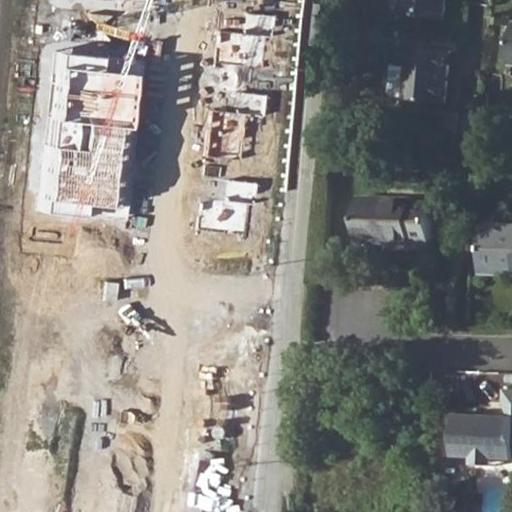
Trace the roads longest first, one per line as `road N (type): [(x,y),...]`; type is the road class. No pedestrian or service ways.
road 1 (residential): [(289,296),(167,289),(188,0)]
road 2 (residential): [(318,0),(289,296)]
road 3 (residential): [(289,296),(270,494)]
road 4 (residential): [(345,313),(382,339),(511,346)]
